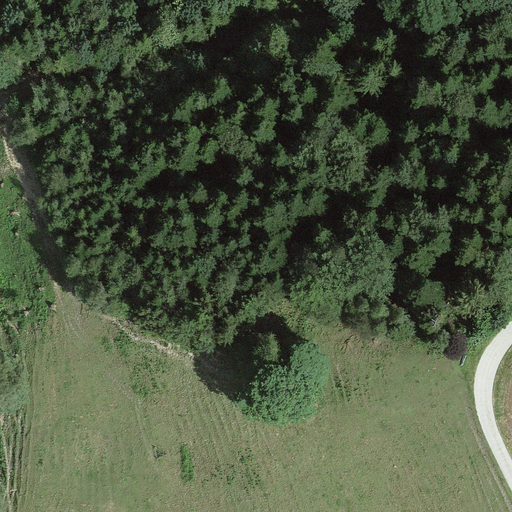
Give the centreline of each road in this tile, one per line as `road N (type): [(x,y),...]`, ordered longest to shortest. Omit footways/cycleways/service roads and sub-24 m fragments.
road 1 (track): [(511,21),(465,39),(306,22),(0,101)]
road 2 (track): [(511,475),(491,433),(484,387),(499,344),(511,332)]
